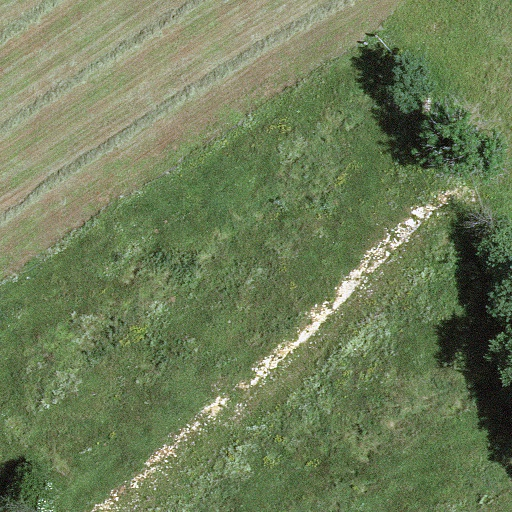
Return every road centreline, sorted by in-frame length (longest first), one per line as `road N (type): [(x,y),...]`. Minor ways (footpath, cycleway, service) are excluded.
road 1 (track): [(0,441),(406,56)]
road 2 (track): [(455,217),(131,511)]
